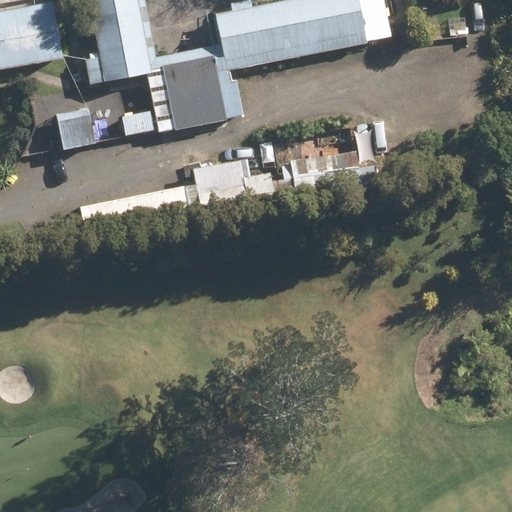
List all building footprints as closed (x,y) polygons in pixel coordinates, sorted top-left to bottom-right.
[(8,0),(0,1),(0,61),(54,54),(47,0),(8,0)] [(79,0),(87,45),(69,49),(74,76),(138,65),(127,0),(79,0)] [(254,0),(208,8),(218,60),(378,31),(372,0),(254,0)] [(215,50),(138,65),(150,126),(227,111),(215,50)] [(90,94),(69,99),(82,159),(103,155),(90,94)] [(67,157),(59,102),(40,104),(48,160),(67,157)] [(273,162),(274,172),(276,178),(291,175),(294,189),(343,180),(347,199),(380,192),(371,148),(293,163),(292,158),(273,162)] [(199,205),(278,190),(276,178),(274,172),(249,177),(246,160),(192,171),(199,205)] [(188,183),(81,207),(87,232),(194,209),(188,183)]
